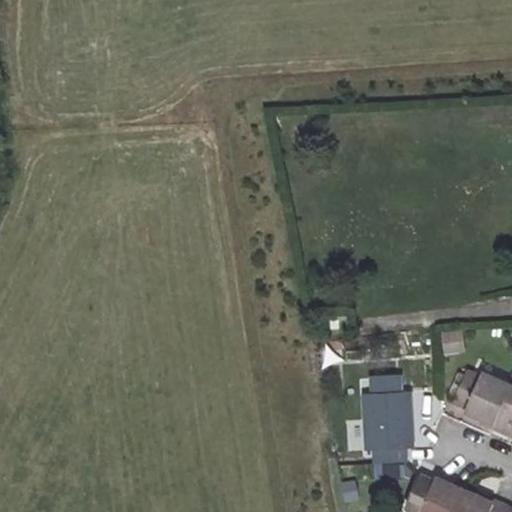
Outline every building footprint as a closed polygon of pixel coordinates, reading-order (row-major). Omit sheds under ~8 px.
[(439,333),(441,356),(463,353),(460,330),(439,333)] [(511,382),(479,368),(478,371),(464,365),(450,396),(463,403),(462,406),(511,429),(511,382)] [(372,459),(400,457),(399,441),(407,441),(406,416),(404,386),(394,387),(393,369),(365,371),(366,389),(356,389),(359,443),(371,443),(372,459)] [(511,511),(488,501),(486,504),(431,478),(429,481),(416,475),(401,506),(413,511),(511,511)] [(341,503),(356,501),(354,481),(338,483),(341,503)]
